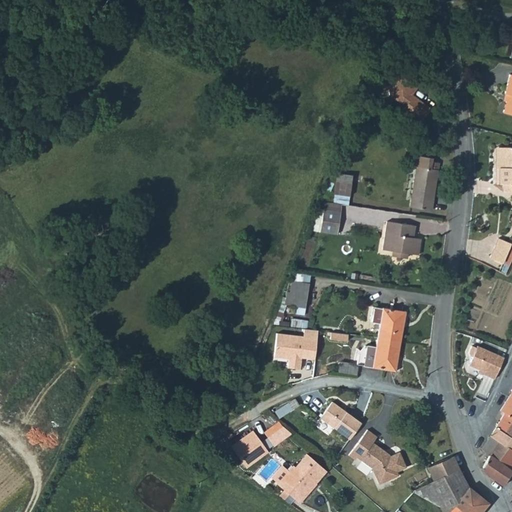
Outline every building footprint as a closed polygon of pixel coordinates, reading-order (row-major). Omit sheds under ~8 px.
[(392,76),(385,88),(385,97),(401,106),(400,109),(418,124),(431,103),(392,76)] [(511,149),(501,150),(500,186),(503,186),(510,186),(511,186),(511,149)] [(431,167),(432,160),(433,157),(419,155),(412,207),(433,210),(438,171),(438,168),(431,167)] [(339,177),(338,185),(353,186),(354,179),(339,177)] [(351,199),(353,186),(338,185),(336,197),(351,199)] [(341,213),(324,211),(322,233),(339,235),(341,213)] [(415,226),(387,222),(383,251),(394,252),(408,254),(419,255),(421,239),(414,237),(415,226)] [(497,241),(494,247),(507,252),(510,246),(497,241)] [(502,267),(507,252),(494,247),(489,261),(502,267)] [(294,295),(297,295),(295,308),(306,309),(309,285),(296,283),(294,295)] [(373,324),(381,326),(380,341),(399,343),(402,325),(404,325),(405,314),(375,309),(373,324)] [(269,353),(279,330),(272,326),(261,349),(269,353)] [(399,343),(380,341),(378,351),(369,350),(366,369),(398,373),(399,362),(397,361),(399,343)] [(502,357),(475,345),(465,365),(493,378),(502,357)] [(506,414),(498,426),(511,435),(511,396),(502,410),(502,411),(506,414)] [(290,400),(271,410),(275,417),(294,407),(290,400)] [(333,404),(322,420),(351,441),(362,425),(333,404)] [(511,449),(511,435),(498,426),(492,436),(499,441),(511,449)] [(250,430),(227,445),(244,470),(265,452),(250,430)] [(365,430),(347,453),(370,468),(376,484),(396,476),(394,472),(403,468),(396,452),(388,455),(370,441),(374,437),(365,430)] [(492,454),(499,441),(492,436),(485,449),(492,454)] [(511,449),(499,441),(492,454),(485,468),(488,474),(506,486),(511,477),(511,449)] [(282,488),(291,495),(295,490),(304,496),(310,488),(309,487),(313,482),(317,485),(327,472),(307,455),(296,469),(294,468),(286,477),(289,480),(282,488)] [(449,511),(483,511),(490,503),(470,487),(455,456),(430,468),(435,481),(415,492),(449,511)] [(299,502),(304,496),(295,490),(291,495),(299,502)]
